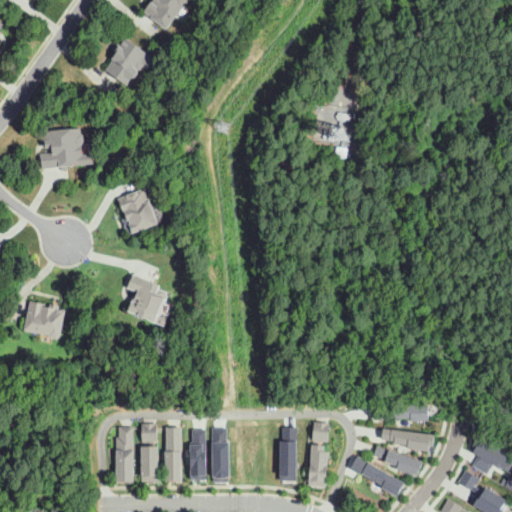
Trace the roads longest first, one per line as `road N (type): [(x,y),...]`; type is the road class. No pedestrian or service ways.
road 1 (residential): [(308,511),(220,499),(104,504)]
road 2 (residential): [(0,120),(89,0)]
